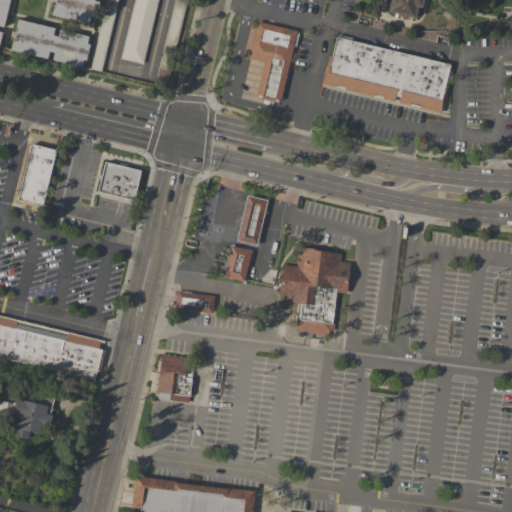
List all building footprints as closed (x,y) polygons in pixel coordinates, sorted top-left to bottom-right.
[(0,0),(8,0),(2,28),(0,27),(0,32),(1,33),(0,38),(0,0)] [(51,15),(54,2),(57,3),(58,0),(93,0),(93,1),(97,2),(94,18),(89,17),(87,23),(51,15)] [(89,68),(105,0),(117,0),(101,71),(89,68)] [(157,0),(142,64),(120,59),(133,0),(157,0)] [(154,83),(174,0),(185,0),(165,86),(154,83)] [(422,0),(420,9),(417,8),(414,20),(386,13),(389,0),(422,0)] [(16,20),(53,29),(51,36),(56,37),(58,30),(87,37),(85,44),(88,45),(84,61),(82,60),(80,68),(50,61),(52,53),(47,52),(45,60),(9,51),(12,38),(17,39),(18,34),(13,33),(16,20)] [(298,30),(282,106),(255,100),(263,62),(249,59),(257,22),(298,30)] [(450,66),(437,118),(321,90),(334,37),(450,66)] [(26,143),(55,149),(43,214),(14,208),(26,143)] [(98,162),(142,170),(136,206),(92,198),(98,162)] [(246,195),(268,200),(263,222),(258,245),(236,240),(241,219),(246,195)] [(231,246),(251,251),(244,283),(224,278),(231,246)] [(337,301),(335,301),(332,339),(290,334),(294,297),(278,295),(281,263),(297,265),(299,246),(342,252),(341,262),(352,263),(349,295),(338,294),(337,301)] [(176,291),(217,297),(215,316),(174,310),(176,291)] [(0,317),(101,343),(91,385),(0,362),(0,317)] [(160,353),(197,358),(192,396),(155,391),(160,353)] [(53,395),(49,415),(52,416),(49,429),(42,428),(40,435),(28,433),(27,440),(15,437),(19,415),(11,414),(14,400),(37,404),(40,393),(53,395)] [(244,490),(243,511),(137,511),(140,480),(244,490)]
